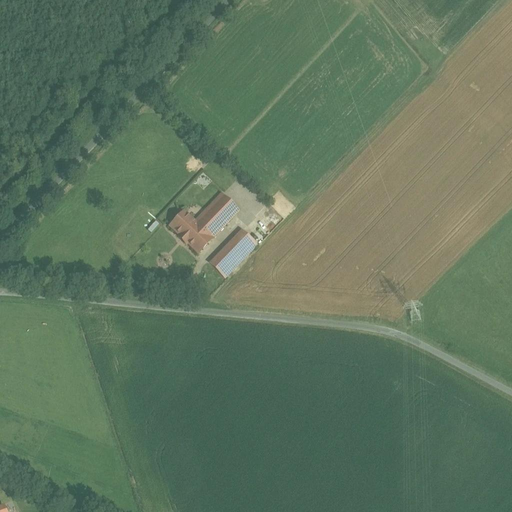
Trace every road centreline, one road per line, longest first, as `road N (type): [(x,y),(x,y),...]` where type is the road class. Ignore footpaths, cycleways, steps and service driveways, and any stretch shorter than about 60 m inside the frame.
road 1 (unclassified): [(511,395),(367,327),(0,295)]
road 2 (unclassified): [(0,242),(229,0)]
